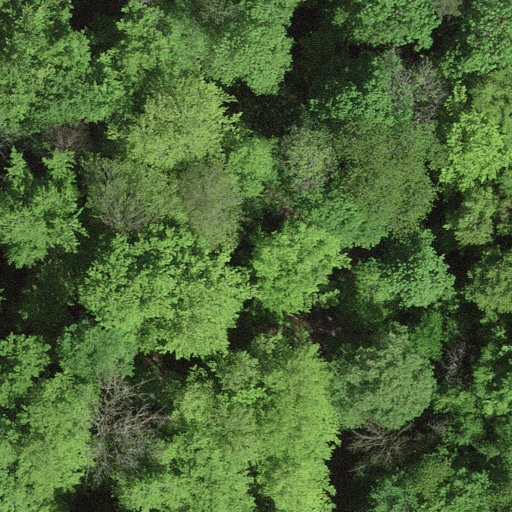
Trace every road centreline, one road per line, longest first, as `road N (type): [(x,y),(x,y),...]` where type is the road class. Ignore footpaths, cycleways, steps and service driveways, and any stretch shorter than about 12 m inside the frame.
road 1 (track): [(315,295),(154,94),(62,0)]
road 2 (track): [(511,115),(470,132),(315,295)]
road 3 (track): [(336,511),(336,365),(315,295)]
